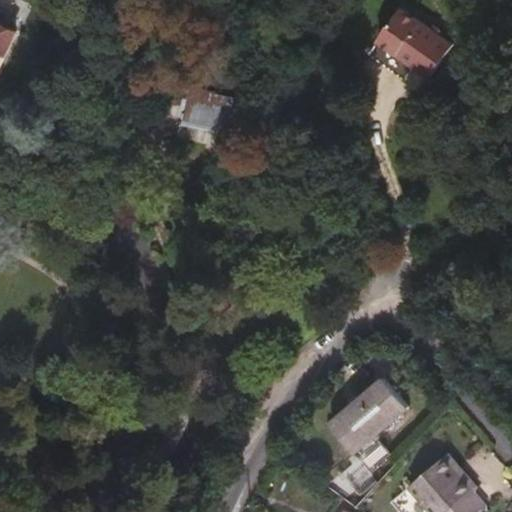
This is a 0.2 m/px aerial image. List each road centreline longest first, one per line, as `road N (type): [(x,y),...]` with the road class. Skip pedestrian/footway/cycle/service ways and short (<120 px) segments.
road 1 (residential): [(391,292),(285,395),(230,511)]
road 2 (unclassified): [(391,292),(511,436)]
